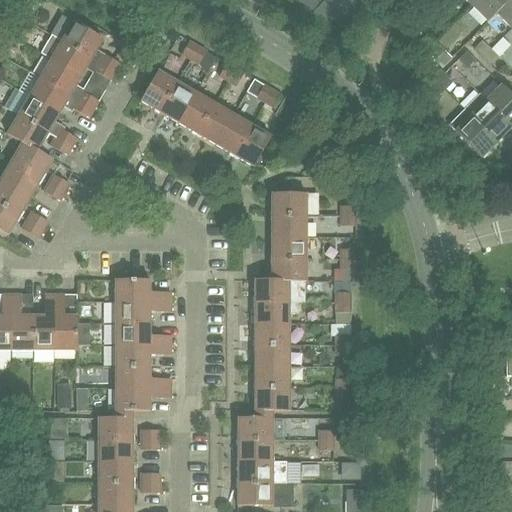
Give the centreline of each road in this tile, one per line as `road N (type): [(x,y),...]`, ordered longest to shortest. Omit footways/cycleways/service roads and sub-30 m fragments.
road 1 (tertiary): [(195,0),(310,65),(347,97),(388,150),(431,252)]
road 2 (residential): [(179,511),(197,246)]
road 3 (tertiary): [(431,252),(432,511)]
road 4 (residential): [(100,181),(92,155),(143,65)]
road 5 (residential): [(71,234),(91,246),(197,246)]
road 6 (residential): [(197,246),(197,227),(122,181),(100,181)]
